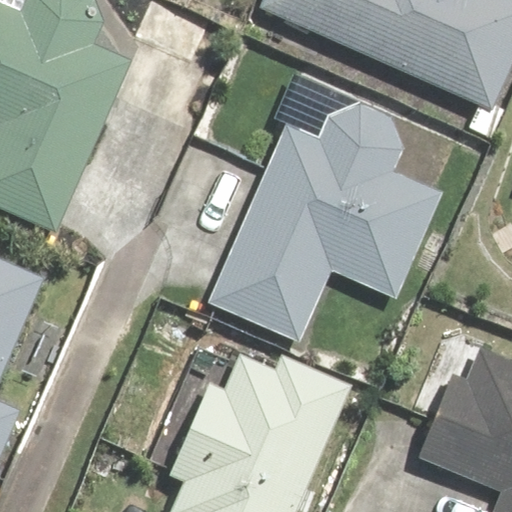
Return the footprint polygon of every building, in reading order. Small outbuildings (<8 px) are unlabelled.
[(0,1),(0,126),(2,127),(0,130),(0,206),(64,234),(138,61),(103,46),(105,42),(107,38),(109,34),(110,29),(111,25),(112,20),(112,16),(111,11),(110,6),(109,2),(107,0),(26,0),(26,3),(24,7),(23,11),(0,1)] [(159,0),(144,34),(203,61),(224,18),(186,0),(159,0)] [(511,0),(269,0),(268,3),(277,7),(273,16),(508,114),(511,103),(511,0)] [(212,304),(309,343),(339,270),(411,300),(454,194),(405,174),(407,170),(409,166),(410,162),(411,158),(412,153),(412,149),(412,144),(411,140),(410,135),(409,131),(407,127),(404,124),(401,120),(398,117),(395,114),(391,112),(387,110),(383,108),(379,107),(374,106),(370,105),(365,106),(361,106),(357,107),(352,109),(348,110),(344,113),(341,115),(338,118),(335,122),(332,125),(330,129),(328,133),(327,137),(325,142),(284,125),(212,304)] [(0,479),(30,406),(10,398),(57,281),(0,257),(0,479)] [(239,367),(194,346),(137,467),(182,488),(171,511),(307,511),(369,382),(293,346),(285,364),(249,347),(239,367)] [(511,511),(511,369),(483,358),(476,377),(410,351),(389,406),(436,424),(424,454),(511,488),(501,511),(511,511)]
